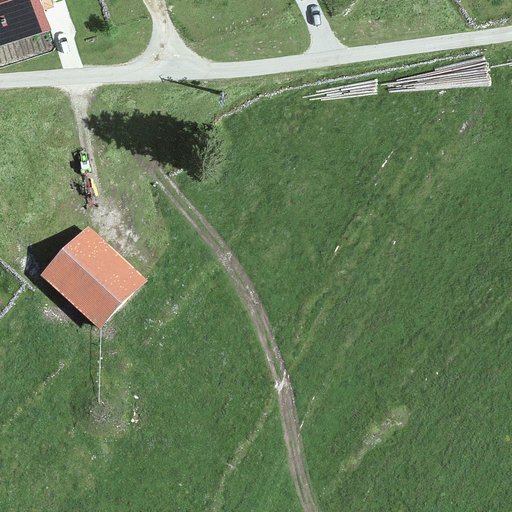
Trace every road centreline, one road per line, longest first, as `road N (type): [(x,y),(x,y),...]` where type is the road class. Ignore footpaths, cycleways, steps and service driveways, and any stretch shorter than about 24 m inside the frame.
road 1 (unclassified): [(511,29),(244,67),(177,67)]
road 2 (unclassified): [(177,67),(0,76)]
